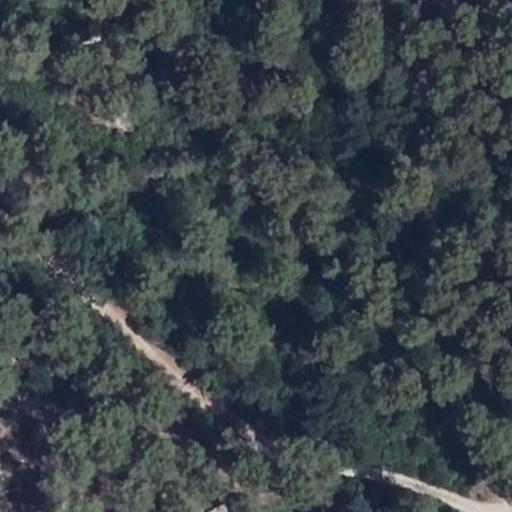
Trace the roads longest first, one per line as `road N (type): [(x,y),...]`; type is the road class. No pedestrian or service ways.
road 1 (track): [(304,450),(243,418),(88,302),(0,216)]
road 2 (residential): [(227,511),(69,410),(0,394)]
road 3 (residential): [(490,511),(383,471),(328,461)]
